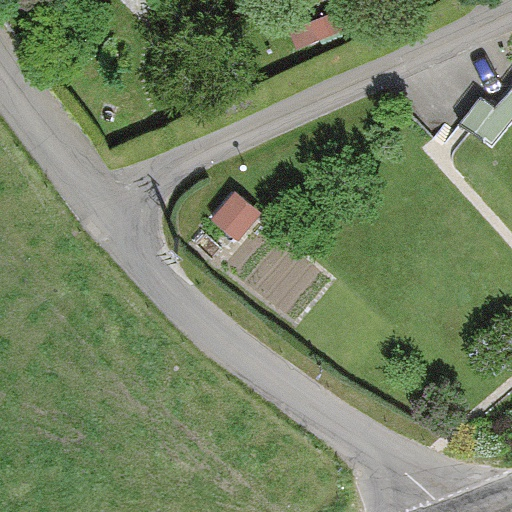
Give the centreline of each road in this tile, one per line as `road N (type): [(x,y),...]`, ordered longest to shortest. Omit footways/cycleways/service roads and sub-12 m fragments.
road 1 (residential): [(478,511),(311,412),(163,282),(96,198)]
road 2 (residential): [(96,198),(511,10)]
road 3 (residential): [(96,198),(0,77)]
